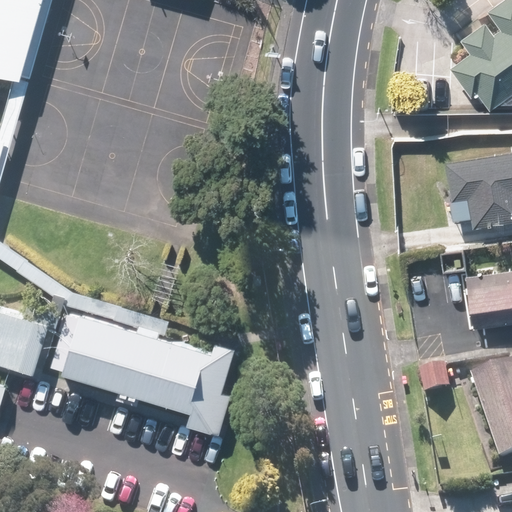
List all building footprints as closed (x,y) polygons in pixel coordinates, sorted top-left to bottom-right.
[(0,0),(0,63),(36,74),(58,0),(0,0)] [(482,88),(495,106),(511,94),(511,0),(500,0),(492,6),(506,25),(499,30),(490,17),(465,35),(474,48),(454,62),(476,93),(482,88)] [(511,146),(448,157),(455,197),(471,195),(476,223),(511,217),(511,146)] [(472,219),(439,224),(442,244),(475,238),(472,219)] [(511,267),(465,274),(472,326),(511,320),(511,267)] [(167,328),(88,306),(71,365),(198,406),(193,419),(224,429),(236,390),(228,386),(240,344),(167,328)] [(511,360),(473,374),(502,459),(511,455),(511,360)] [(451,362),(419,368),(424,393),(456,387),(451,362)] [(10,387),(0,384),(0,416),(1,417),(10,387)]
